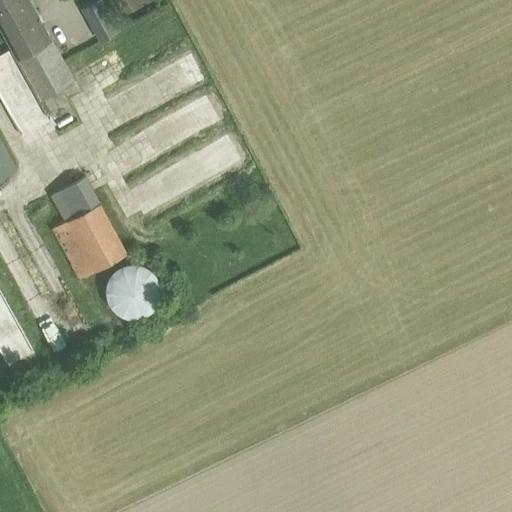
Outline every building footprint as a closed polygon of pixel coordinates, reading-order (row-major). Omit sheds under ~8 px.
[(0,0),(0,22),(39,94),(73,75),(31,0),(0,0)] [(94,0),(90,0),(82,5),(102,38),(113,32),(94,0)] [(163,97),(197,76),(186,59),(153,79),(163,97)] [(0,178),(17,169),(0,137),(0,178)] [(92,172),(51,190),(65,219),(55,224),(78,274),(128,252),(92,172)] [(145,263),(138,261),(131,261),(125,261),(119,264),(115,267),(112,271),(108,277),(107,284),(107,289),(107,295),(109,300),(113,306),(117,310),(123,314),(129,315),(135,316),(140,315),(147,313),(152,310),(156,305),(160,297),(162,291),(161,284),(159,277),(157,271),(151,266),(145,263)]
